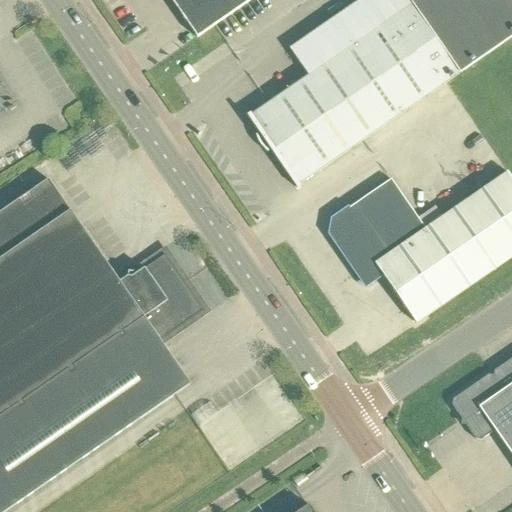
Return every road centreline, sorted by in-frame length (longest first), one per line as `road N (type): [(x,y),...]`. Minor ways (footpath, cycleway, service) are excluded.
road 1 (unclassified): [(340,427),(52,0)]
road 2 (unclassified): [(340,427),(511,315)]
road 3 (unclassified): [(214,511),(340,427)]
